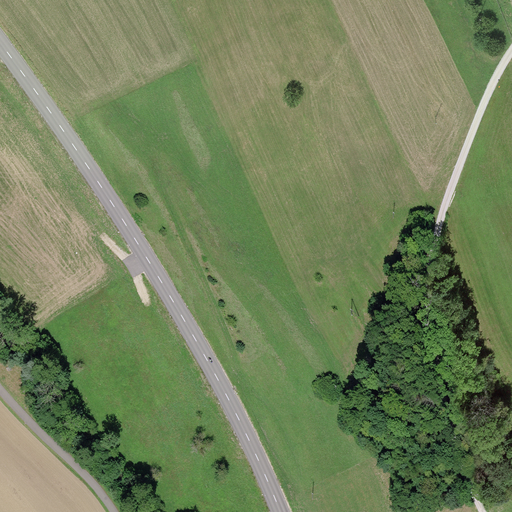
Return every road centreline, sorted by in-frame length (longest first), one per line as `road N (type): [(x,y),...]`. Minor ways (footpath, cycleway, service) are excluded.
road 1 (tertiary): [(278,511),(181,316),(0,43)]
road 2 (track): [(511,49),(475,117),(443,204),(425,286),(441,407),(481,511)]
road 3 (track): [(0,391),(113,511)]
